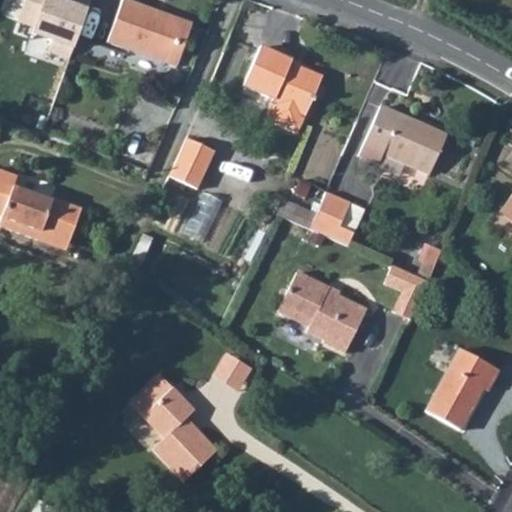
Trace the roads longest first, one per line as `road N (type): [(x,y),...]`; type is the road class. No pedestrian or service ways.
road 1 (track): [(2,511),(151,191)]
road 2 (tertiary): [(341,0),(467,48),(511,75)]
